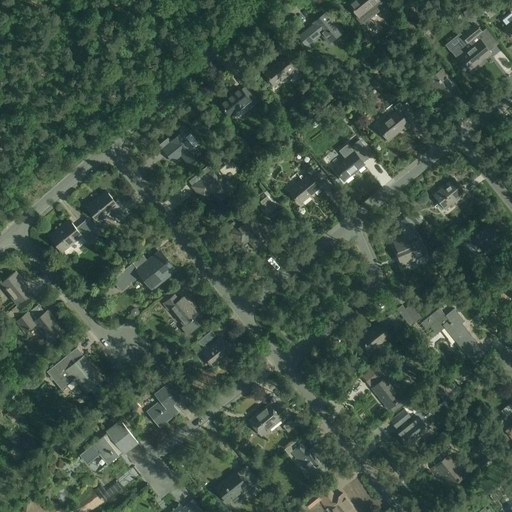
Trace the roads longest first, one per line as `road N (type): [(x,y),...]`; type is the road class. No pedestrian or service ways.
road 1 (residential): [(126,361),(15,230),(107,148)]
road 2 (residential): [(107,148),(273,0)]
road 3 (residential): [(241,313),(107,148)]
road 4 (residential): [(163,485),(152,472),(159,452),(277,358)]
road 5 (residential): [(400,511),(282,364)]
road 6 (residential): [(282,364),(372,288),(351,222)]
road 7 (residential): [(241,313),(351,222)]
road 8 (residential): [(351,222),(458,137)]
